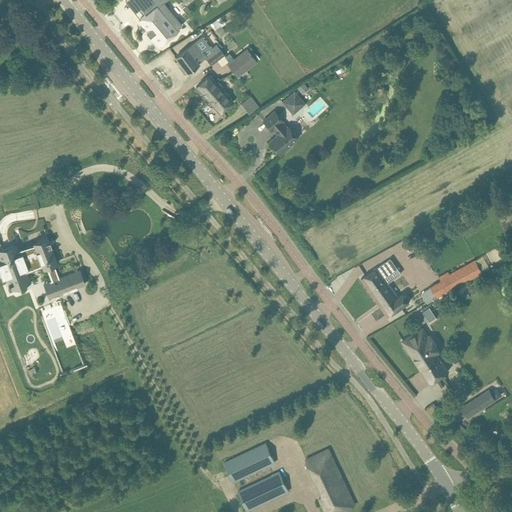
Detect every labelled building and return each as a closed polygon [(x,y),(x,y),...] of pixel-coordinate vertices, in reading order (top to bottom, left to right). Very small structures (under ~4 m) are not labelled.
[(152,0),(133,0),(141,8),(146,15),(139,21),(159,46),(167,39),(179,30),(177,29),(182,25),(163,2),(158,6),(158,5),(157,6),(152,0)] [(173,0),(191,27),(208,15),(197,0),(173,0)] [(477,0),(470,0),(460,6),(465,13),(480,5),(477,0)] [(480,5),(465,13),(469,21),(485,12),(480,5)] [(485,12),(469,21),(473,29),(489,20),(485,12)] [(217,20),(211,24),(219,37),(226,33),(217,20)] [(495,30),(479,39),(484,47),(499,38),(495,30)] [(499,38),(484,47),(488,55),(504,46),(499,38)] [(184,51),(176,57),(187,72),(195,66),(199,63),(207,56),(202,50),(201,51),(200,50),(195,42),(187,48),(184,51)] [(504,46),(488,55),(492,63),(508,54),(504,46)] [(247,48),(227,64),(237,77),(257,61),(247,48)] [(220,49),(207,59),(211,64),(224,54),(220,49)] [(511,60),(508,54),(492,63),(497,71),(511,62),(511,60)] [(511,62),(497,71),(501,78),(511,72),(511,62)] [(210,74),(196,86),(220,114),(234,102),(222,89),(224,88),(218,81),(217,82),(210,74)] [(303,83),(297,88),(302,94),(308,89),(303,83)] [(294,91),(282,102),(288,108),(296,100),(302,106),(305,103),(294,91)] [(283,121),(274,111),(263,121),(272,131),(273,129),(277,134),(269,142),(280,154),(285,149),(287,151),(292,146),(290,144),(298,138),(287,126),(286,127),(282,122),(283,121)] [(16,245),(0,251),(0,260),(1,262),(1,264),(5,262),(9,275),(6,276),(6,277),(8,283),(27,275),(26,272),(42,266),(43,267),(46,265),(52,281),(48,282),(54,296),(62,292),(63,295),(78,289),(77,287),(84,285),(79,271),(59,278),(53,263),(57,262),(51,246),(52,246),(50,241),(49,241),(48,239),(34,245),(18,251),(16,245)] [(388,317),(410,302),(403,293),(397,297),(384,278),(398,268),(391,258),(361,278),(388,317)] [(476,259),(450,273),(449,271),(439,277),(441,281),(421,293),(427,304),(442,296),(483,272),(476,259)] [(429,308),(423,312),(429,322),(436,318),(429,308)] [(90,321),(76,326),(78,332),(92,327),(90,321)] [(402,341),(412,356),(413,355),(431,382),(439,377),(436,371),(445,365),(437,353),(440,352),(430,336),(425,339),(419,330),(402,341)] [(489,390),(461,407),(467,417),(495,400),(489,390)] [(224,463),(233,482),(275,462),(266,443),(224,463)] [(323,495),(319,497),(325,511),(336,511),(343,508),(344,510),(355,505),(328,449),(306,460),(323,495)] [(279,472),(238,492),(247,511),(288,491),(279,472)]
